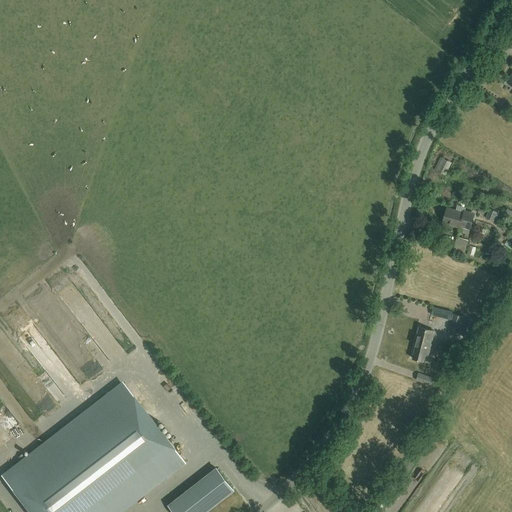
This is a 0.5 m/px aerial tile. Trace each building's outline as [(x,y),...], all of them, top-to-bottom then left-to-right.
[(452,163),(440,157),(434,170),(446,175),(452,163)] [(491,185),(484,181),(481,188),(488,192),(491,185)] [(469,229),(474,213),(465,210),(464,213),(447,207),(442,222),(460,227),(460,226),(469,229)] [(490,209),(486,219),(494,222),(498,213),(490,209)] [(42,311),(50,307),(42,290),(33,294),(42,311)] [(392,314),(403,313),(402,298),(391,299),(392,314)] [(443,318),(444,312),(432,309),(431,315),(443,318)] [(463,317),(453,314),(451,320),(448,334),(458,336),(463,317)] [(434,331),(421,328),(419,327),(415,341),(417,341),(412,359),(423,361),(425,354),(428,355),(434,331)] [(35,372),(21,382),(39,407),(53,398),(35,372)] [(434,378),(432,377),(419,373),(416,379),(416,381),(432,385),(434,378)] [(117,511),(183,462),(122,384),(38,449),(38,450),(3,477),(30,511),(117,511)] [(174,511),(203,511),(233,489),(217,469),(169,506),(174,511)]
